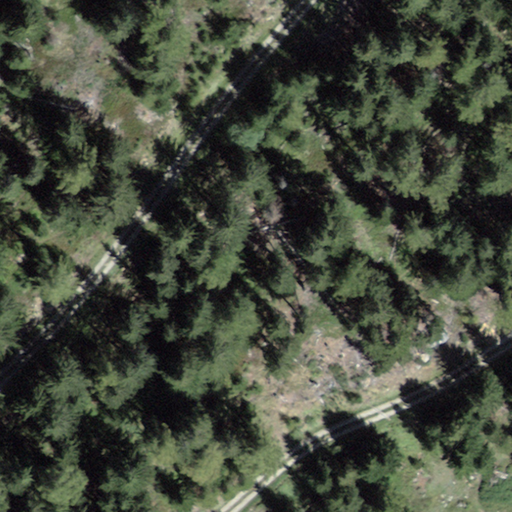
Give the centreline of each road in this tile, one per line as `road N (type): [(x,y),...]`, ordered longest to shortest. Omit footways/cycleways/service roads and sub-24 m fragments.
road 1 (track): [(0,388),(308,0)]
road 2 (track): [(511,332),(322,436),(225,511)]
